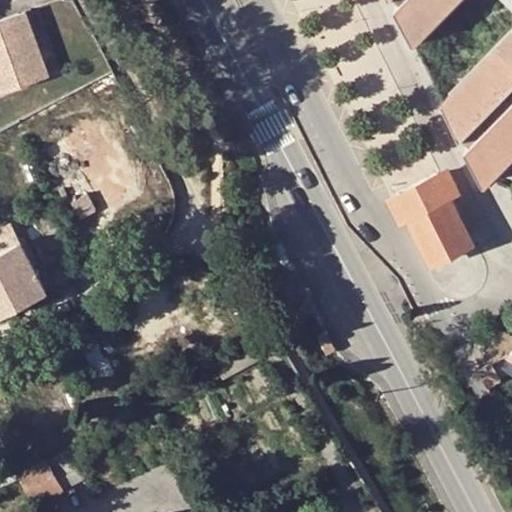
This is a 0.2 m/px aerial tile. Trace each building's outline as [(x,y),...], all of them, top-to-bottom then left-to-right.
[(403,0),(399,7),(416,42),(457,0),(403,0)] [(25,10),(16,14),(32,56),(40,53),(25,10)] [(0,92),(48,75),(40,53),(32,56),(16,14),(0,19),(0,92)] [(511,28),(482,57),(459,83),(443,97),(444,99),(461,135),(467,129),(476,139),(468,149),(483,179),(511,149),(511,28)] [(396,193),(410,219),(450,199),(437,172),(396,193)] [(86,193),(71,201),(79,218),(94,211),(86,193)] [(471,241),(450,199),(410,219),(431,261),(471,241)] [(0,313),(45,291),(20,241),(7,249),(3,241),(0,242),(0,313)] [(315,337),(325,355),(333,350),(324,332),(315,337)] [(254,347),(217,367),(224,380),(260,360),(254,347)] [(0,483),(0,508),(28,494),(34,505),(84,477),(69,447),(0,483)]
